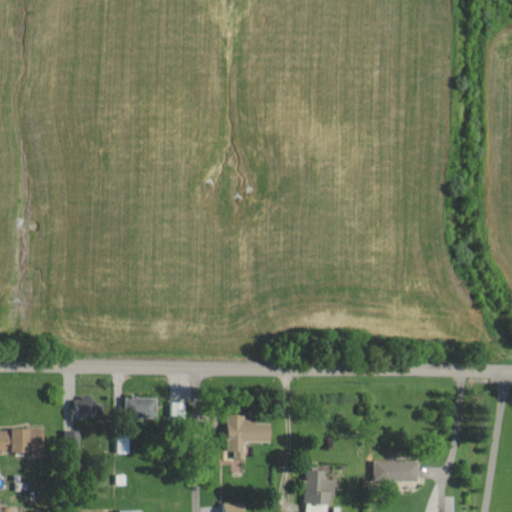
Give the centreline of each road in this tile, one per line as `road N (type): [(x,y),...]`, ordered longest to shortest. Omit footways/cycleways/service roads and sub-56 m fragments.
road 1 (tertiary): [(0,364),(511,368)]
road 2 (residential): [(196,367),(196,511)]
